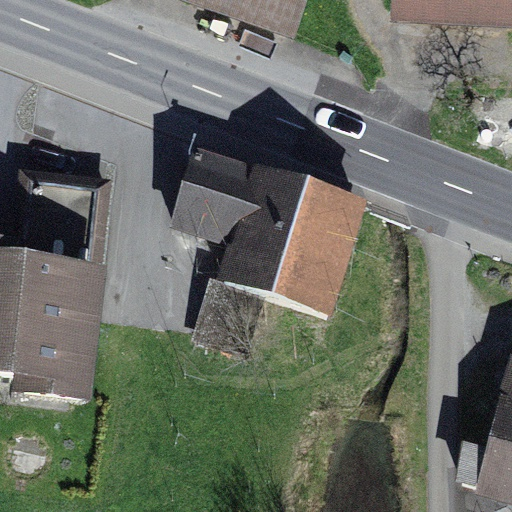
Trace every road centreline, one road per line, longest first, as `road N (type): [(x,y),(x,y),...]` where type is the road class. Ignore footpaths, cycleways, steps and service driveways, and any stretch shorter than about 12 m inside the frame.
road 1 (primary): [(456,189),(0,13)]
road 2 (residential): [(456,189),(444,285),(446,511)]
